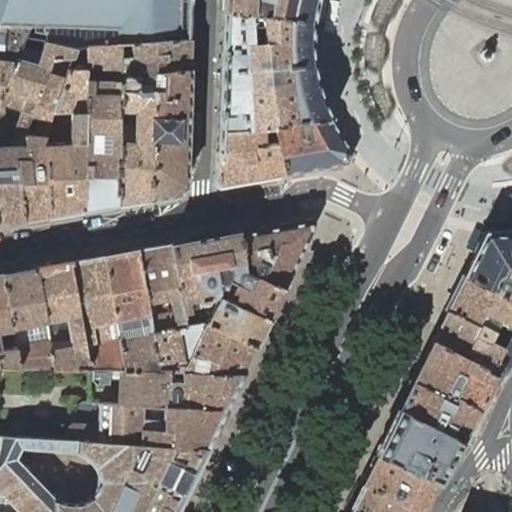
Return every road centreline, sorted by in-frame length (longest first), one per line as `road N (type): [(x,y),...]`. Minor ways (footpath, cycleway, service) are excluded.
road 1 (secondary): [(281,511),(389,286),(466,157),(491,144)]
road 2 (secondary): [(389,219),(242,511)]
road 3 (residential): [(203,212),(206,0)]
road 4 (residential): [(203,212),(0,248)]
road 5 (residential): [(389,219),(329,191),(203,212)]
road 6 (secondary): [(426,0),(404,59),(420,113)]
